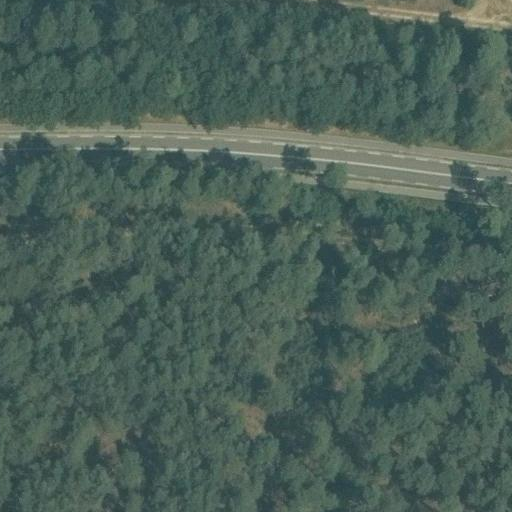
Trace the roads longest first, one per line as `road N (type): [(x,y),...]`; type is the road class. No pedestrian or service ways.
road 1 (track): [(511,321),(155,265),(0,260)]
road 2 (primary): [(0,150),(312,157),(511,183)]
road 3 (track): [(0,0),(249,0),(511,29)]
